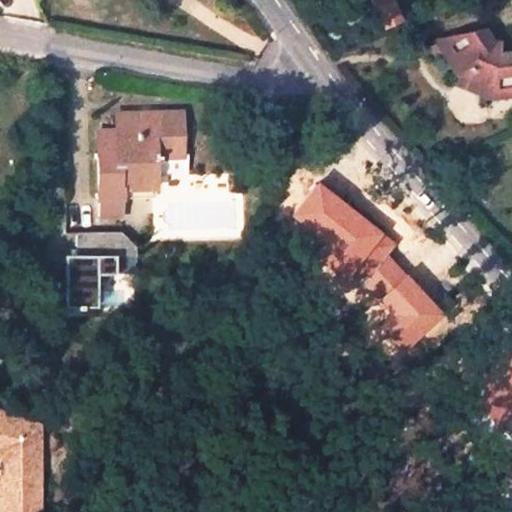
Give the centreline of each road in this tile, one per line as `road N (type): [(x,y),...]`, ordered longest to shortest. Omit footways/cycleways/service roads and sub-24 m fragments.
road 1 (residential): [(0,38),(248,84),(320,65)]
road 2 (residential): [(511,277),(320,65)]
